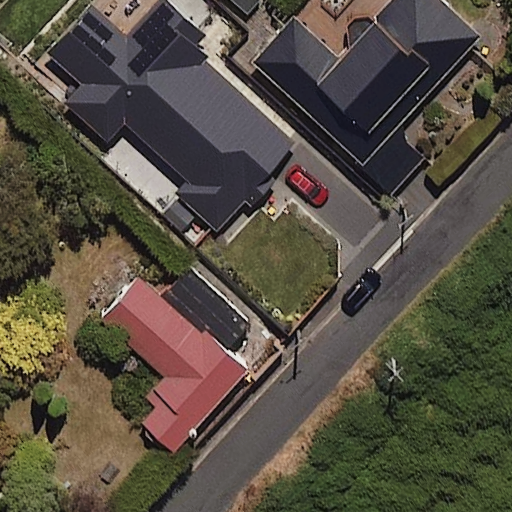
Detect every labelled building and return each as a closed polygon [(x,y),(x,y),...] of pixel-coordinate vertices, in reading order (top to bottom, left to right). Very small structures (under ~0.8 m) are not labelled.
[(238,23),(214,0),(162,0),(159,3),(210,52),(238,23)] [(478,30),(444,0),(382,0),(355,30),(321,0),(300,0),(251,54),(395,183),(423,152),(392,125),(478,30)] [(292,115),(222,50),(192,83),(262,147),(292,115)] [(247,155),(187,98),(130,158),(226,249),(260,213),(224,179),(247,155)] [(244,364),(136,268),(100,309),(169,370),(135,408),(174,442),(244,364)]
